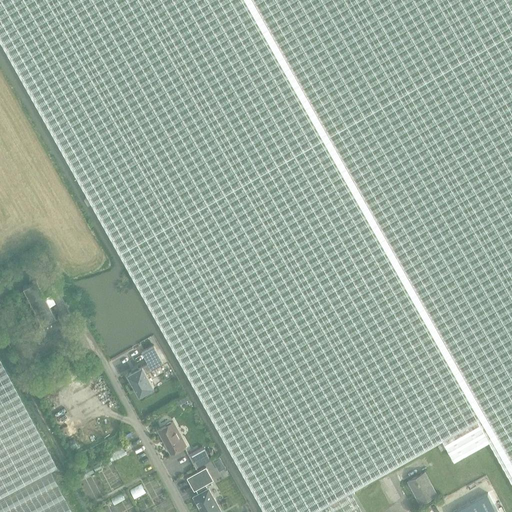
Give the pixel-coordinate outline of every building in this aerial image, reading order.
[(511,0),(0,0),(0,36),(127,263),(177,352),(208,407),(266,511),(312,511),(364,511),(352,489),(388,469),(443,439),(455,460),(473,449),(490,440),(511,479),(511,0)] [(39,342),(64,329),(58,316),(56,317),(37,280),(22,287),(41,324),(42,324),(42,325),(33,329),(39,342)] [(154,345),(142,352),(148,364),(160,357),(154,345)] [(57,468),(0,360),(0,511),(71,511),(50,471),(57,468)] [(143,366),(139,368),(138,367),(132,370),(133,372),(127,375),(131,381),(132,381),(140,395),(144,393),(145,394),(151,391),(150,389),(154,387),(143,366)] [(188,447),(174,422),(172,422),(170,422),(167,424),(166,426),(159,430),(171,453),(183,446),(184,449),(188,447)] [(73,439),(68,442),(73,449),(78,446),(73,439)] [(209,460),(203,449),(190,456),(196,469),(197,468),(196,466),(209,460)] [(202,511),(222,511),(209,488),(209,489),(206,484),(214,480),(207,467),(188,478),(195,490),(196,489),(199,494),(194,496),(202,511)] [(60,472),(53,475),(59,486),(65,483),(60,472)] [(421,503),(437,495),(425,473),(409,481),(421,503)] [(501,511),(496,503),(491,493),(455,511),(501,511)]
